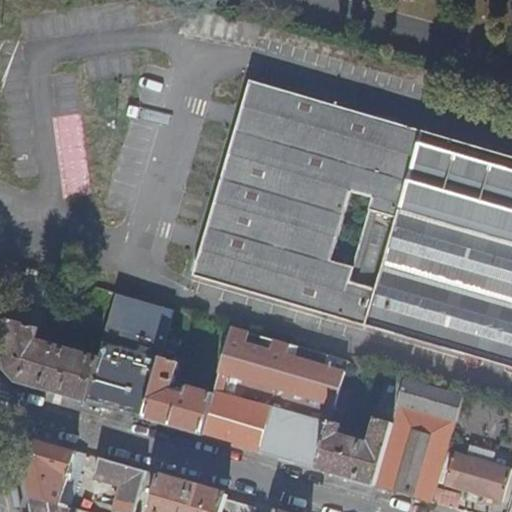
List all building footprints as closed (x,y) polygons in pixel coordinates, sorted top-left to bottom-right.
[(199,280),(511,370),(511,158),(255,85),(227,182),(199,280)] [(56,275),(30,267),(24,283),(50,291),(56,275)] [(101,357),(87,401),(145,418),(163,357),(177,310),(120,294),(101,357)] [(41,328),(0,315),(0,323),(8,370),(18,381),(87,401),(101,357),(44,341),(43,346),(37,344),(41,328)] [(292,344),(234,327),(214,393),(202,434),(255,449),(269,405),(234,395),(239,377),(279,388),(292,344)] [(298,346),(292,344),(279,388),(337,405),(350,361),(339,358),(335,368),(326,365),(327,361),(306,356),(305,359),(295,356),(298,346)] [(181,362),(163,357),(145,418),(202,434),(214,393),(188,385),(187,390),(185,389),(181,388),(178,389),(176,390),(172,390),(181,362)] [(465,395),(406,378),(394,422),(375,484),(434,501),(439,486),(465,395)] [(274,407),(269,405),(255,449),(261,451),(274,407)] [(332,422),(274,405),(274,407),(261,451),(318,468),(332,422)] [(340,418),(333,416),(332,422),(318,468),(375,484),(394,422),(377,417),(369,442),(340,434),(343,424),(339,423),(340,418)] [(23,448),(32,494),(63,503),(65,498),(71,499),(72,495),(66,493),(73,469),(82,472),(87,454),(34,438),(23,448)] [(468,455),(495,463),(497,452),(471,444),(468,455)] [(511,472),(511,467),(495,463),(468,455),(455,451),(446,483),(504,500),(511,472)] [(137,511),(148,471),(102,458),(97,474),(127,483),(119,511),(137,511)] [(228,494),(161,475),(150,511),(255,511),(256,508),(227,500),(228,494)] [(460,493),(439,486),(434,501),(456,507),(460,493)] [(32,494),(35,511),(92,511),(63,503),(32,494)]
